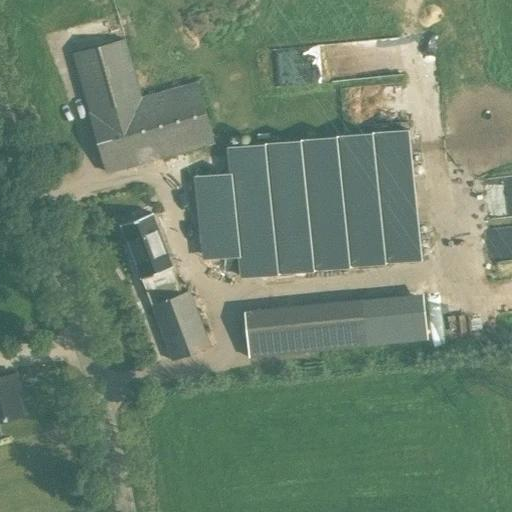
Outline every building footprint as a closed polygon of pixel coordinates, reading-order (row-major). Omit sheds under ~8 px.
[(404,36),(272,47),(275,83),(407,72),(404,36)] [(142,96),(125,39),(73,53),(107,172),(214,142),(198,81),(142,96)] [(409,130),(400,130),(228,148),(230,173),(195,176),(202,245),(237,242),(241,275),(422,257),(409,130)] [(511,173),(491,174),(493,199),(496,199),(497,211),(511,210),(511,173)] [(210,346),(189,289),(183,291),(153,212),(122,224),(142,278),(142,277),(152,304),(173,360),(210,346)] [(244,310),(249,357),(430,338),(425,291),(244,310)] [(0,419),(23,414),(18,394),(20,394),(16,374),(0,377),(0,419)]
